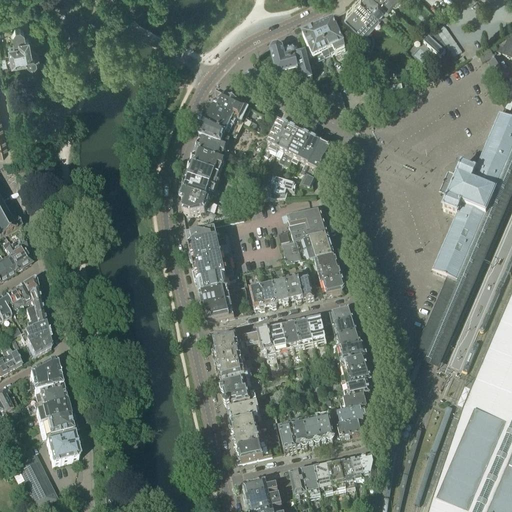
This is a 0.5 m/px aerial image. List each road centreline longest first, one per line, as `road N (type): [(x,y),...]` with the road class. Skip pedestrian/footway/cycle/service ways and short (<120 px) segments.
road 1 (residential): [(222,483),(368,452),(385,388),(357,303)]
road 2 (tertiary): [(190,340),(164,201),(186,126),(215,73)]
road 3 (residential): [(357,303),(324,190),(347,140)]
road 4 (residential): [(357,303),(190,340)]
road 5 (residential): [(63,353),(84,438),(87,511)]
road 6 (residential): [(215,73),(347,140)]
road 7 (tertiary): [(222,483),(190,340)]
road 8 (tertiary): [(215,73),(243,47),(334,0)]
